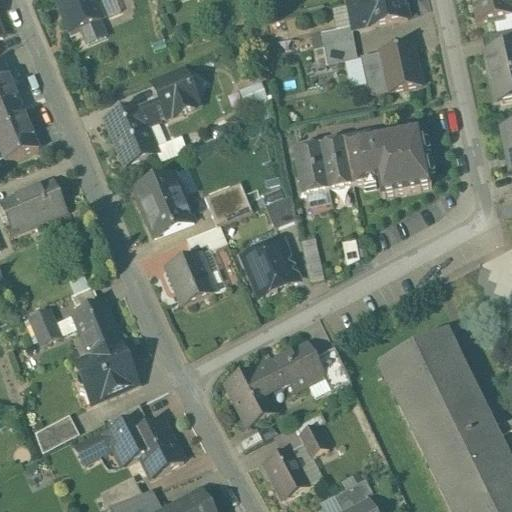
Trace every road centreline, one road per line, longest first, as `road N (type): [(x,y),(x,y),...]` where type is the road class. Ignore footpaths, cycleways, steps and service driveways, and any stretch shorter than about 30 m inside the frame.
road 1 (residential): [(439,0),(481,214),(179,372)]
road 2 (residential): [(20,0),(179,372)]
road 3 (residential): [(179,372),(254,511)]
